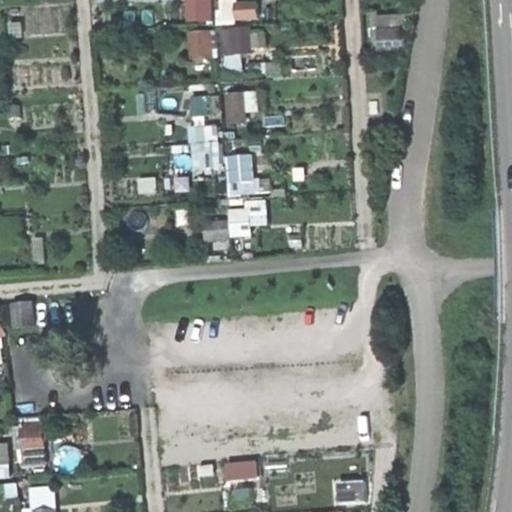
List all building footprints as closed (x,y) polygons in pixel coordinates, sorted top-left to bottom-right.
[(192,0),(193,21),(220,20),(218,0),(192,0)] [(266,16),(264,0),(239,0),(241,18),(266,16)] [(255,24),(228,27),(231,58),(258,56),(255,24)] [(223,55),(220,27),(195,30),(197,57),(223,55)] [(232,91),(235,119),(265,116),(262,88),(232,91)] [(198,141),(199,169),(228,168),(227,139),(198,141)] [(233,154),(236,194),(265,192),(262,151),(233,154)] [(259,224),(274,224),(273,198),(254,199),(254,207),(236,207),(237,234),(259,233),(259,224)] [(11,216),(0,216),(0,238),(13,237),(11,216)] [(41,300),(13,302),(15,326),(44,324),(41,300)] [(28,449),(53,448),(52,418),(27,419),(28,449)] [(0,477),(19,476),(15,441),(0,441),(0,477)] [(264,458),(232,461),(234,479),(265,476),(264,458)] [(370,498),(369,480),(345,481),(346,499),(370,498)] [(38,486),(39,511),(63,511),(62,485),(38,486)]
